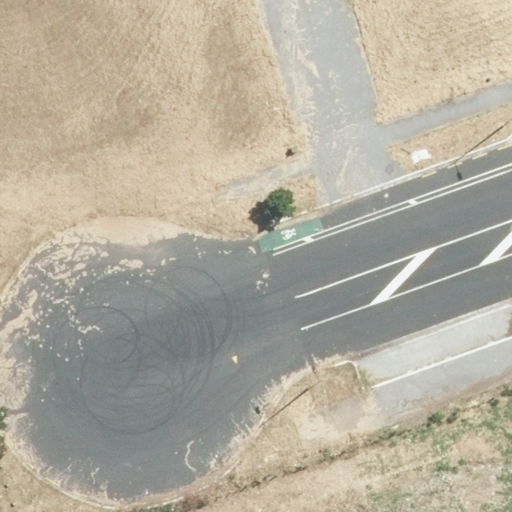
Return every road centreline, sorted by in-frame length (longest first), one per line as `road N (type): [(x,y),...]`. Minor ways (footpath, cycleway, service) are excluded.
road 1 (residential): [(384,281),(306,0)]
road 2 (residential): [(384,281),(109,364)]
road 3 (residential): [(511,235),(384,281)]
